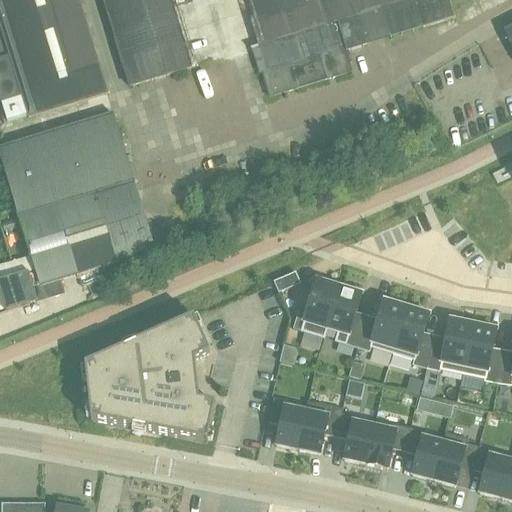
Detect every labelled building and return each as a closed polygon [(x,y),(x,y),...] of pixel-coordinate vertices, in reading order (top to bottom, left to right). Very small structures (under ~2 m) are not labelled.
[(0,60),(0,98),(2,104),(7,123),(28,117),(28,119),(106,95),(77,0),(0,0),(0,56),(1,61),(0,60)] [(102,0),(129,88),(192,69),(170,0),(102,0)] [(409,1),(408,0),(250,0),(256,21),(251,23),(258,47),(252,49),(259,71),(260,74),(263,73),(270,97),(351,73),(349,65),(352,64),(348,51),(367,46),(358,17),(383,10),(409,1)] [(451,22),(444,0),(416,0),(409,2),(409,1),(383,10),(391,34),(423,24),(425,30),(451,22)] [(0,149),(0,157),(19,219),(57,208),(134,185),(113,116),(0,149)] [(19,219),(28,250),(47,244),(59,283),(60,282),(60,283),(155,254),(134,185),(57,208),(19,219)] [(201,229),(206,243),(214,241),(209,226),(201,229)] [(0,290),(7,313),(65,296),(62,289),(60,283),(60,282),(59,283),(47,244),(28,250),(35,272),(0,282),(0,290)] [(274,284),(274,285),(279,295),(301,285),(296,274),(295,274),(274,284)] [(323,340),(328,322),(339,289),(316,282),(306,316),(298,314),(293,331),(301,333),(323,340)] [(345,347),(357,350),(364,328),(352,324),(364,295),(345,289),(340,288),(339,291),(327,331),(341,336),(348,338),(345,347)] [(364,328),(357,350),(370,355),(373,346),(373,345),(394,352),(407,309),(384,303),(376,331),(364,328)] [(407,309),(394,352),(416,359),(413,367),(426,371),(432,347),(420,345),(430,316),(407,309)] [(88,395),(88,401),(89,408),(93,407),(94,412),(94,419),(91,419),(91,422),(124,429),(133,430),(133,427),(147,429),(146,433),(166,437),(201,444),(206,444),(208,445),(208,443),(209,435),(210,434),(211,425),(213,415),(215,405),(199,402),(198,393),(196,372),(195,362),(210,355),(206,346),(201,337),(197,328),(193,319),(154,336),(136,344),(137,346),(125,352),(124,350),(116,353),(85,367),(85,370),(89,369),(90,376),(90,381),(86,382),(87,388),(88,395)] [(450,322),(444,350),(433,347),(426,371),(440,374),(441,372),(463,377),(473,326),(450,322)] [(490,360),(497,331),(473,326),(463,377),(485,381),(484,384),(498,387),(502,362),(490,360)] [(498,387),(511,388),(511,363),(502,362),(498,387)] [(276,448),(297,452),(306,413),(286,409),(287,404),(274,401),(269,425),(280,427),(276,448)] [(297,452),(320,457),(325,437),(337,439),(342,416),(343,411),(308,404),(306,413),(297,452)] [(376,423),(342,416),(337,439),(348,442),(344,463),(366,467),(376,423)] [(366,467),(388,472),(393,451),(405,454),(411,431),(376,423),(366,467)] [(433,483),(444,440),(411,431),(405,454),(417,457),(412,478),(433,483)] [(433,483),(455,489),(461,469),(473,472),(479,449),(467,446),(468,441),(446,435),(444,440),(433,483)] [(479,496),(501,502),(511,463),(491,457),(492,453),(479,449),(473,472),(484,475),(479,496)] [(511,462),(511,463),(501,502),(511,504),(511,462)]
